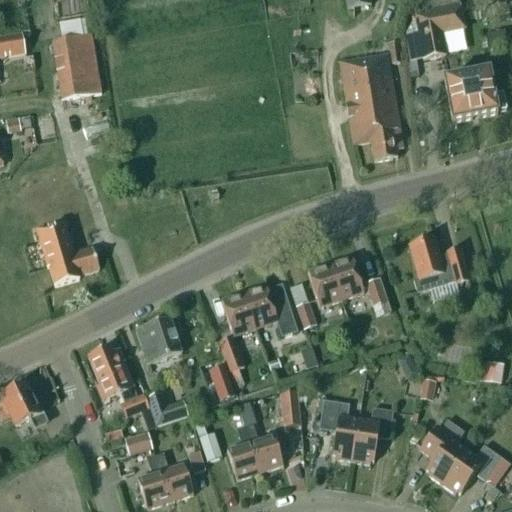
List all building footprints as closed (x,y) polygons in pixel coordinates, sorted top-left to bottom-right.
[(344,0),(346,13),(370,9),(368,0),(344,0)] [(417,36),(405,39),(410,65),(422,62),(423,63),(445,59),(441,37),(464,33),(460,7),(459,8),(457,0),(429,0),(432,13),(424,14),(425,17),(414,19),(417,36)] [(503,35),(491,38),(494,51),(506,48),(503,35)] [(0,62),(24,58),(21,37),(0,39),(0,62)] [(61,104),(101,98),(91,38),(51,44),(61,104)] [(400,65),(397,45),(387,47),(390,67),(400,65)] [(373,166),(397,162),(396,154),(401,153),(398,133),(386,59),(338,66),(352,149),(370,146),(373,166)] [(505,115),(502,98),(493,100),(488,77),(443,85),(452,128),(496,119),(496,116),(505,115)] [(20,134),(18,122),(5,124),(8,137),(20,134)] [(78,280),(99,274),(91,248),(70,254),(62,229),(38,237),(53,290),(78,282),(78,280)] [(438,260),(433,244),(409,251),(418,283),(413,285),(416,298),(455,287),(455,288),(468,285),(460,253),(438,260)] [(329,269),(341,305),(363,297),(351,261),(329,269)] [(319,312),(341,305),(329,269),(307,276),(319,312)] [(387,305),(380,282),(364,287),(372,311),(387,305)] [(243,297),(255,334),(277,326),(265,290),(243,297)] [(297,323),(287,292),(273,297),(283,327),(297,323)] [(233,341),(255,334),(243,297),(221,305),(233,341)] [(316,329),(308,306),(295,311),(303,334),(316,329)] [(181,358),(169,322),(135,333),(146,369),(181,358)] [(243,371),(232,341),(217,347),(234,393),(242,390),(236,374),(243,371)] [(313,350),(302,352),(305,372),(316,371),(313,350)] [(100,390),(96,392),(101,406),(120,398),(124,407),(120,409),(125,422),(147,413),(142,400),(137,402),(133,393),(122,366),(118,368),(111,351),(87,360),(100,390)] [(406,358),(396,363),(399,370),(406,372),(412,368),(406,358)] [(277,363),(266,366),(269,374),(279,371),(277,363)] [(482,386),(498,388),(501,369),(485,367),(482,386)] [(222,371),(209,376),(220,406),(233,401),(222,371)] [(435,386),(423,384),(420,400),(432,402),(435,386)] [(35,408),(25,387),(0,399),(16,433),(31,425),(35,434),(47,429),(37,407),(35,408)] [(301,430),(298,397),(279,399),(282,431),(301,430)] [(165,410),(161,398),(145,404),(155,432),(187,421),(182,405),(165,410)] [(352,466),(358,425),(346,423),(349,409),(323,405),(318,433),(335,436),(331,460),(335,461),(334,464),(352,466)] [(358,425),(352,466),(369,469),(369,466),(373,467),(377,442),(388,444),(393,416),(372,412),(370,426),(358,425)] [(441,489),(465,455),(456,448),(464,437),(446,424),(440,434),(435,431),(419,454),(433,464),(425,475),(428,477),(426,479),(441,489)] [(244,432),(259,478),(282,470),(272,440),(257,444),(252,429),(244,432)] [(236,485),(259,478),(244,432),(236,434),(241,450),(226,454),(236,485)] [(152,454),(147,437),(123,443),(128,460),(152,454)] [(206,441),(198,443),(206,467),(221,462),(213,438),(206,441)] [(465,455),(441,489),(455,499),(456,497),(459,499),(474,479),(483,486),(500,462),(483,450),(475,461),(465,455)] [(199,456),(187,460),(193,478),(205,474),(199,456)] [(154,461),(169,507),(192,499),(183,469),(168,473),(163,458),(154,461)] [(145,511),(153,511),(169,507),(154,461),(146,463),(151,479),(137,484),(145,511)]
